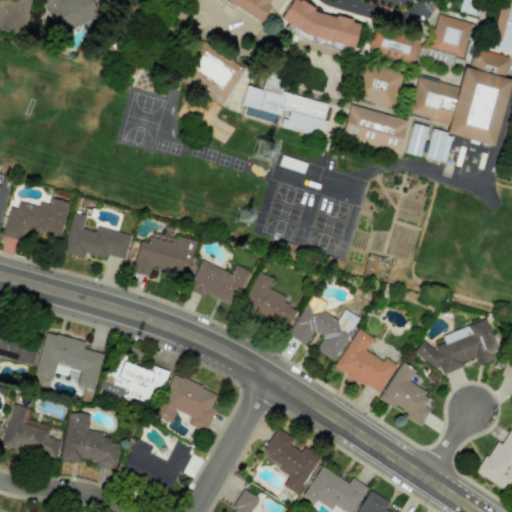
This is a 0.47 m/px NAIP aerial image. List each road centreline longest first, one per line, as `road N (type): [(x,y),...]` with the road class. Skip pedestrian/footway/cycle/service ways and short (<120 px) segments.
road 1 (tertiary): [(0,274),(219,348),(478,511)]
road 2 (residential): [(194,511),(270,376)]
road 3 (residential): [(0,479),(81,491),(135,511)]
